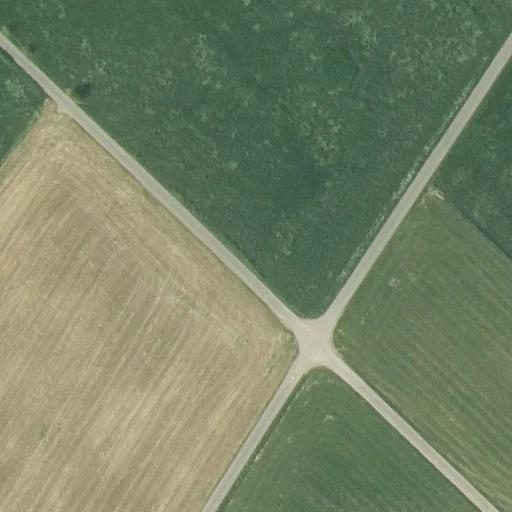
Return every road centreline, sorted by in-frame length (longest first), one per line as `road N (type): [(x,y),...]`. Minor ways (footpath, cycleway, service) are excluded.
road 1 (track): [(313,345),(0,44)]
road 2 (track): [(511,43),(313,345)]
road 3 (track): [(313,345),(487,511)]
road 4 (track): [(313,345),(208,511)]
